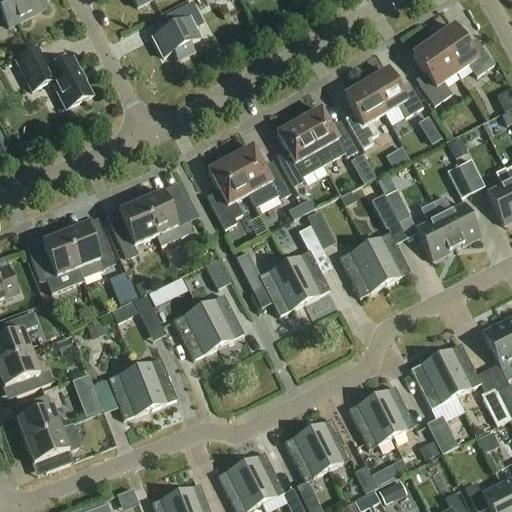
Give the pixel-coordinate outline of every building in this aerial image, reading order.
[(46,12),(39,0),(0,0),(0,18),(1,18),(8,32),(46,12)] [(130,0),(137,12),(158,0),(162,0),(163,1),(164,0),(130,0)] [(239,0),(243,8),(254,3),(252,0),(239,0)] [(192,6),(164,20),(171,32),(152,42),(163,62),(173,57),(179,68),(195,60),(189,48),(199,43),(194,33),(203,28),(192,6)] [(453,31),(432,45),(455,78),(468,70),(476,81),(493,69),(478,47),(469,53),(453,31)] [(455,78),(432,45),(412,59),(427,82),(418,89),(434,111),(451,99),(443,87),(455,78)] [(49,73),(38,52),(15,64),(31,96),(51,86),(65,114),(92,100),(72,61),(49,73)] [(387,75),(365,87),(384,118),(397,110),(404,123),(422,112),(410,91),(400,96),(387,75)] [(384,118),(365,87),(344,100),(357,122),(347,128),(362,154),(373,148),(370,143),(378,139),(370,126),(384,118)] [(320,114),(298,126),(316,157),(329,150),(336,162),(344,158),(346,162),(357,156),(342,130),(332,136),(320,114)] [(316,157),(298,126),(276,138),(289,160),(279,166),(293,192),(303,186),(301,182),(309,177),(323,170),(316,157)] [(430,150),(440,144),(432,131),(423,137),(430,150)] [(0,158),(1,157),(8,153),(9,153),(9,152),(3,142),(0,143),(0,158)] [(448,147),(456,162),(467,157),(460,142),(448,147)] [(251,151),(229,163),(249,199),(262,192),(269,205),(277,200),(279,205),(290,199),(273,168),(263,174),(251,151)] [(471,162),(459,169),(472,196),(484,190),(471,162)] [(235,207),(249,199),(229,163),(207,175),(221,200),(209,206),(224,235),(236,228),(234,224),(242,219),(235,207)] [(472,196),(459,169),(445,176),(459,203),(472,196)] [(511,225),(511,187),(511,186),(504,172),(494,177),(501,191),(487,198),(503,230),(511,225)] [(394,196),(384,201),(398,228),(408,222),(394,196)] [(162,197),(140,206),(155,241),(159,251),(193,237),(187,224),(195,221),(184,197),(165,205),(162,197)] [(371,206),(385,234),(398,228),(384,201),(383,200),(371,206)] [(464,209),(452,216),(444,201),(432,207),(440,222),(456,254),(480,242),(464,209)] [(298,210),(303,219),(315,214),(310,204),(298,210)] [(155,241),(140,206),(118,216),(122,224),(110,229),(125,262),(136,257),(133,251),(155,241)] [(311,229),(323,252),(323,253),(336,246),(319,214),(307,221),(311,229)] [(456,254),(440,222),(415,234),(432,266),(456,254)] [(86,229),(64,238),(82,284),(103,275),(102,271),(114,267),(101,233),(89,237),(86,229)] [(311,229),(298,236),(308,256),(309,256),(310,258),(323,252),(311,229)] [(389,237),(364,250),(385,290),(410,277),(389,237)] [(82,284),(64,238),(41,247),(44,255),(29,261),(39,285),(44,283),(51,300),(82,287),(81,284),(82,284)] [(385,290),(364,250),(339,263),(359,303),(385,290)] [(308,256),(284,269),(304,309),(329,296),(310,258),(309,256),(308,256)] [(264,291),(279,322),(304,309),(284,269),(260,281),(247,257),(236,263),(253,297),(264,291)] [(216,292),(228,285),(217,264),(205,270),(216,292)] [(0,305),(4,305),(3,302),(18,296),(8,271),(0,274),(0,305)] [(146,284),(134,289),(140,301),(152,295),(146,284)] [(134,301),(129,290),(118,295),(123,306),(134,301)] [(150,298),(147,299),(148,301),(153,311),(164,305),(167,304),(170,302),(164,291),(158,294),(155,295),(150,298)] [(145,300),(133,307),(138,318),(152,346),(165,339),(145,300)] [(223,300),(198,313),(218,353),(243,340),(223,300)] [(132,306),(111,316),(117,328),(138,318),(133,307),(132,306)] [(218,353),(198,313),(173,325),(193,365),(218,353)] [(0,368),(30,357),(22,335),(36,329),(31,317),(0,329),(0,368)] [(511,322),(503,327),(511,345),(511,322)] [(99,324),(86,329),(91,342),(105,337),(99,324)] [(511,366),(511,345),(503,327),(482,338),(506,386),(511,382),(511,370),(510,367),(511,366)] [(68,343),(56,348),(61,360),(73,356),(68,343)] [(460,349),(435,362),(455,402),(480,389),(460,349)] [(30,357),(0,368),(0,383),(4,393),(12,390),(16,401),(50,388),(45,376),(39,379),(30,357)] [(455,402),(435,362),(410,375),(430,414),(455,402)] [(160,363),(134,374),(150,415),(176,405),(160,363)] [(150,415),(134,374),(107,384),(124,426),(150,415)] [(73,386),(78,398),(91,393),(87,381),(73,386)] [(511,423),(511,393),(510,389),(496,396),(510,424),(511,423)] [(394,391),(371,403),(391,443),(414,431),(394,391)] [(510,424),(496,396),(482,403),(497,431),(510,424)] [(16,424),(24,447),(60,433),(51,411),(49,412),(44,400),(19,410),(24,421),(16,424)] [(391,443),(371,403),(348,415),(368,455),(391,443)] [(426,428),(441,458),(457,450),(442,420),(426,428)] [(330,424),(307,436),(327,476),(351,464),(330,424)] [(60,433),(24,447),(33,469),(41,466),(46,478),(70,468),(65,457),(77,452),(79,449),(72,429),(60,433)] [(327,476),(307,436),(284,447),(305,487),(307,486),(327,476)] [(418,453),(424,466),(439,458),(433,446),(418,453)] [(264,458),(241,470),(261,510),(284,498),(264,458)] [(256,511),(261,510),(241,470),(218,481),(233,511),(256,511)] [(354,476),(365,498),(376,492),(365,471),(354,476)] [(371,479),(370,480),(377,491),(387,486),(381,474),(379,475),(371,479)] [(511,511),(511,482),(500,489),(511,511)] [(305,487),(296,491),(306,511),(319,511),(307,486),(305,487)] [(379,497),(385,509),(406,498),(400,486),(379,497)] [(511,511),(500,489),(481,499),(476,487),(465,493),(474,511),(487,511),(488,511),(487,511),(511,511)] [(208,511),(199,489),(175,499),(180,511),(208,511)] [(122,496),(128,511),(143,505),(137,490),(122,496)] [(301,511),(292,493),(282,499),(288,511),(301,511)] [(371,497),(354,506),(357,511),(369,511),(377,508),(371,497)] [(448,511),(462,511),(455,498),(444,503),(448,511)] [(180,511),(175,499),(151,508),(152,511),(180,511)]
